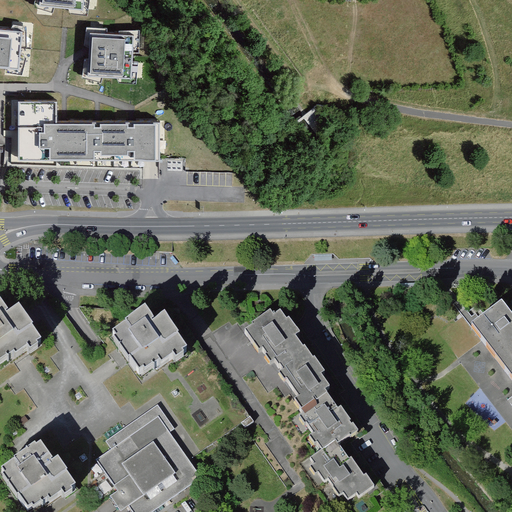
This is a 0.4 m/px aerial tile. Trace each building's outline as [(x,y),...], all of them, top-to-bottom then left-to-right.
[(99,0),(46,0),(46,8),(98,13),(99,0)] [(35,29),(0,26),(0,77),(31,80),(35,29)] [(148,30),(99,26),(94,79),(144,82),(148,30)] [(69,100),(24,101),(21,164),(169,160),(169,118),(69,120),(69,100)] [(0,364),(7,359),(8,360),(15,355),(16,357),(29,348),(32,352),(40,346),(38,343),(43,340),(20,306),(10,313),(0,298),(0,364)] [(511,311),(502,298),(470,322),(511,376),(511,311)] [(353,497),(369,487),(361,475),(359,477),(347,458),(343,461),(331,443),(351,429),(334,405),(331,408),(317,387),(321,385),(313,373),(316,371),(306,355),(304,356),(296,343),(295,344),(286,332),(290,329),(279,313),(277,315),(271,306),(264,311),(260,305),(240,319),(242,321),(234,326),(248,348),(252,345),(256,350),(255,351),(260,360),(266,356),(273,367),(269,370),(275,378),(277,376),(290,394),(285,397),(295,412),(291,415),(298,425),(300,423),(306,432),(302,435),(308,444),(310,442),(315,450),(304,458),(308,464),(303,467),(309,475),(312,473),(318,482),(323,479),(329,487),(327,488),(333,497),(338,494),(342,500),(351,494),(353,497)] [(146,321),(135,307),(116,321),(118,323),(103,334),(131,373),(135,370),(137,373),(153,362),(155,366),(167,357),(170,361),(179,355),(177,352),(181,348),(156,313),(146,321)] [(125,506),(128,511),(146,511),(197,478),(165,431),(170,428),(153,405),(101,440),(108,449),(92,460),(114,491),(106,496),(117,511),(125,506)] [(55,459),(41,438),(37,441),(36,440),(14,455),(15,456),(0,467),(3,471),(1,473),(17,495),(18,494),(27,507),(32,504),(34,506),(42,500),(43,501),(49,497),(51,499),(63,490),(66,494),(75,489),(73,486),(78,483),(69,470),(70,469),(60,455),(55,459)]
